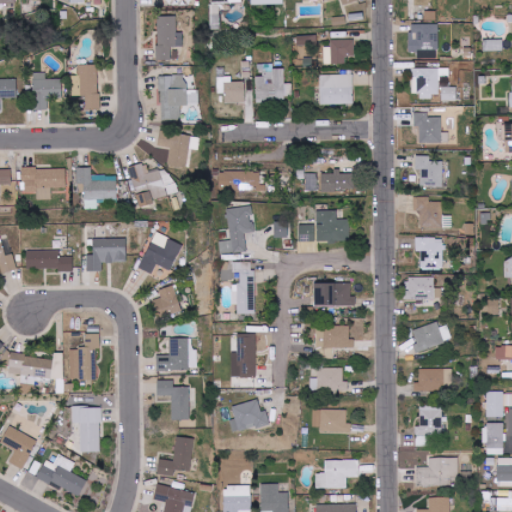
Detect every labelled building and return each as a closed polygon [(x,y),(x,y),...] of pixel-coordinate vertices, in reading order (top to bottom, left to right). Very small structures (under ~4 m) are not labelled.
[(56,0),(51,0),(42,0),(42,8),(56,8),(56,0)] [(431,0),(424,0),(410,0),(411,14),(425,14),(425,20),(437,20),(437,11),(421,11),(421,5),(431,6),(431,0)] [(221,6),(211,5),(210,29),(220,29),(221,6)] [(157,16),(158,61),(171,60),(171,47),(183,47),(183,32),(177,33),(177,16),(157,16)] [(439,24),(411,24),(410,50),(439,51),(439,24)] [(297,45),(318,45),(317,36),(297,36),(297,45)] [(355,56),(355,39),(331,40),(331,47),(324,47),(325,64),(345,64),(345,56),(355,56)] [(504,51),(504,39),(483,39),(483,51),(504,51)] [(99,65),(78,65),(78,84),(83,84),(83,108),(100,108),(99,65)] [(285,84),(285,68),(267,68),(267,76),(256,76),(257,102),(290,101),(289,83),(285,84)] [(450,68),(414,68),(413,94),(420,94),(420,99),(432,99),(432,94),(439,94),(440,78),(450,78),(450,68)] [(62,79),(46,79),(46,73),(34,73),(34,110),(49,110),(48,98),(62,98),(62,79)] [(181,120),(181,106),(187,106),(187,75),(161,76),(161,120),(181,120)] [(353,75),(320,75),(321,104),(354,104),(353,75)] [(217,77),(218,94),(225,93),(225,102),(246,102),(245,81),(232,82),(232,77),(217,77)] [(0,79),(0,111),(1,111),(1,100),(18,100),(17,79),(0,79)] [(457,87),(442,87),(442,101),(457,101),(457,87)] [(420,143),(450,143),(449,132),(442,132),(442,117),(429,117),(429,112),(415,112),(415,126),(419,126),(420,143)] [(201,137),(160,132),(159,146),(170,148),(169,165),(188,167),(190,149),(199,150),(201,137)] [(430,155),(416,155),(416,170),(421,170),(421,187),(443,187),(443,180),(451,180),(451,161),(430,161),(430,155)] [(66,168),(24,169),(24,192),(39,191),(39,200),(51,200),(51,188),(66,187),(66,168)] [(11,171),(0,170),(0,184),(12,185),(11,171)] [(263,171),(226,172),(226,180),(224,180),(224,191),(263,191),(263,171)] [(355,188),(354,172),(329,173),(329,189),(355,188)] [(317,191),(318,173),(308,173),(307,191),(317,191)] [(430,197),(414,197),(415,211),(421,211),(421,228),(453,228),(452,216),(443,216),(443,202),(430,202),(430,197)] [(247,252),(245,233),(254,233),(252,215),(253,215),(252,206),(227,208),(230,240),(219,241),(220,254),(247,252)] [(299,225),(299,241),(351,241),(351,219),(338,219),(338,210),(317,210),(318,225),(299,225)] [(275,238),(288,238),(288,223),(274,223),(275,238)] [(17,270),(10,243),(3,244),(0,232),(0,264),(3,274),(17,270)] [(142,269),(154,274),(157,265),(173,271),(182,243),(155,233),(142,269)] [(127,262),(127,238),(94,240),(94,256),(88,256),(88,272),(103,271),(103,263),(127,262)] [(443,269),(444,238),(416,238),(416,252),(421,252),(421,269),(443,269)] [(60,250),(27,251),(27,269),(58,268),(59,272),(74,272),(73,257),(61,257),(60,250)] [(256,314),(255,270),(251,270),(251,262),(234,262),(234,278),(238,278),(238,314),(256,314)] [(435,277),(408,277),(408,299),(442,300),(442,288),(434,288),(435,277)] [(315,283),(314,305),(356,306),(356,297),(351,297),(352,284),(315,283)] [(154,299),(159,318),(182,312),(175,285),(159,289),(161,297),(154,299)] [(499,315),(500,300),(489,300),(488,315),(499,315)] [(414,329),(418,343),(414,344),(416,351),(453,342),(449,325),(440,327),(439,323),(414,329)] [(334,348),(355,349),(355,340),(350,340),(350,327),(317,326),(316,349),(323,350),(323,358),(334,358),(334,348)] [(98,380),(97,348),(101,348),(100,333),(86,334),(86,349),(70,349),(71,380),(98,380)] [(193,338),(170,339),(170,355),(157,355),(157,370),(198,370),(198,349),(193,349),(193,338)] [(63,380),(64,353),(54,353),(54,358),(11,356),(10,374),(22,375),(21,390),(34,390),(35,378),(63,380)] [(343,382),(344,369),(319,368),(318,378),(311,378),(311,391),(348,392),(348,382),(343,382)] [(453,370),(418,369),(418,391),(453,391),(453,370)] [(190,387),(174,387),(174,380),(158,381),(158,396),(172,396),(173,420),(191,420),(190,387)] [(511,406),(511,392),(488,393),(487,417),(504,417),(504,406),(511,406)] [(234,433),(270,424),(267,410),(262,412),(259,400),(233,407),(236,419),(231,420),(234,433)] [(101,407),(73,408),(74,424),(81,423),(81,452),(102,452),(101,407)] [(443,407),(421,408),(421,427),(416,427),(416,436),(443,435),(443,407)] [(347,410),(322,410),(322,432),(351,433),(352,424),(347,424),(347,410)] [(489,455),(505,455),(505,423),(484,424),(484,443),(488,443),(489,455)] [(38,439),(9,427),(1,445),(15,450),(9,464),(25,470),(38,439)] [(192,471),(194,438),(176,437),(175,461),(160,460),(159,475),(174,476),(175,470),(192,471)] [(38,479),(50,484),(51,482),(81,496),(88,480),(71,473),(76,462),(59,455),(55,464),(46,460),(38,479)] [(511,457),(499,458),(498,486),(511,486),(511,457)] [(459,458),(429,458),(430,467),(417,467),(418,486),(459,485),(459,458)] [(359,461),(326,460),(325,473),(317,473),(317,488),(347,488),(347,477),(359,477),(359,461)] [(191,511),(195,492),(157,485),(155,500),(167,502),(164,511),(191,511)] [(289,511),(289,492),(280,493),(280,485),(261,486),(261,511),(289,511)] [(251,511),(252,486),(225,486),(224,511),(251,511)] [(511,490),(510,490),(510,498),(499,498),(498,511),(511,511),(511,490)] [(450,511),(451,498),(430,498),(430,509),(418,509),(417,511),(450,511)]
